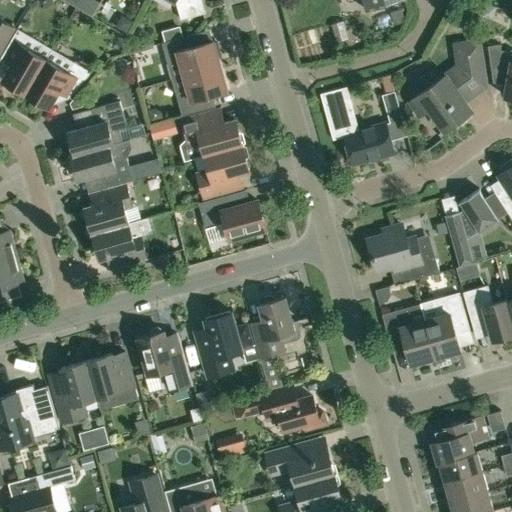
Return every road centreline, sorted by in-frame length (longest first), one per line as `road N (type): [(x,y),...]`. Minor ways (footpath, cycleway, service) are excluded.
road 1 (residential): [(72,319),(330,243)]
road 2 (residential): [(318,203),(442,167),(492,131),(511,130)]
road 3 (residential): [(72,319),(21,155),(0,135)]
road 4 (residential): [(429,0),(420,35),(396,53),(285,86)]
road 5 (residential): [(376,412),(330,243)]
road 6 (residential): [(511,374),(376,412)]
road 7 (residential): [(318,203),(285,86)]
